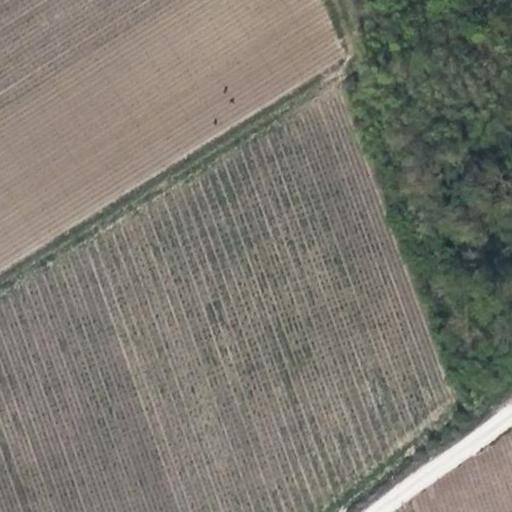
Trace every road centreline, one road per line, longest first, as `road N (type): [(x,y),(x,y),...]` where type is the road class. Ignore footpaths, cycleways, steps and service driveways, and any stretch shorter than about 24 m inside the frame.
road 1 (track): [(322,0),(403,231),(478,392),(511,408)]
road 2 (track): [(384,511),(511,420)]
